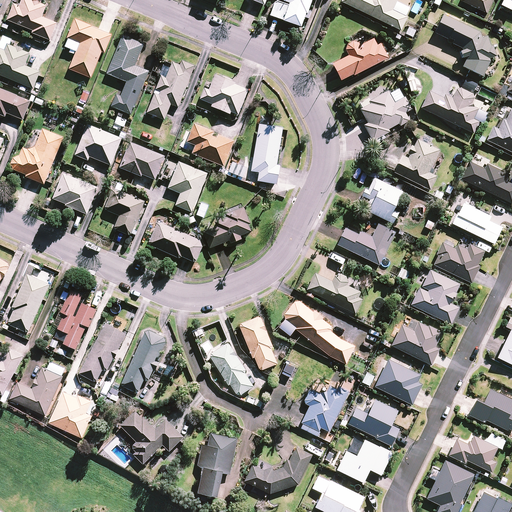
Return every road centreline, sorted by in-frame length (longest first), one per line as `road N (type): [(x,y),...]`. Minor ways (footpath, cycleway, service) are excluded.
road 1 (residential): [(0,213),(175,290),(220,290),(284,251),(322,176),(327,150),(313,102),(284,64),(139,0)]
road 2 (residential): [(511,266),(396,511)]
